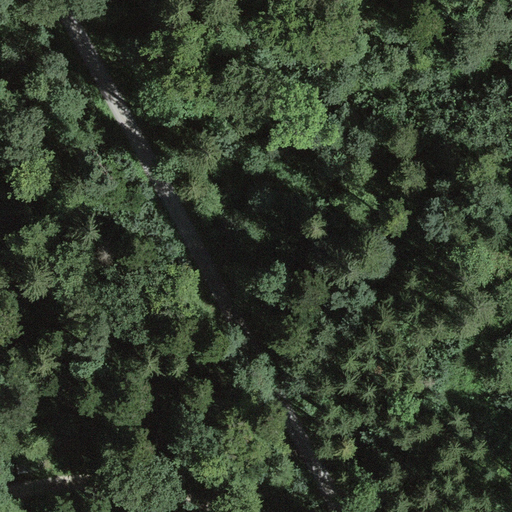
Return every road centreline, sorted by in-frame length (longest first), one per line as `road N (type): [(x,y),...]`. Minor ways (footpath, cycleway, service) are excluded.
road 1 (track): [(345,511),(58,0)]
road 2 (track): [(0,493),(97,478),(226,511)]
